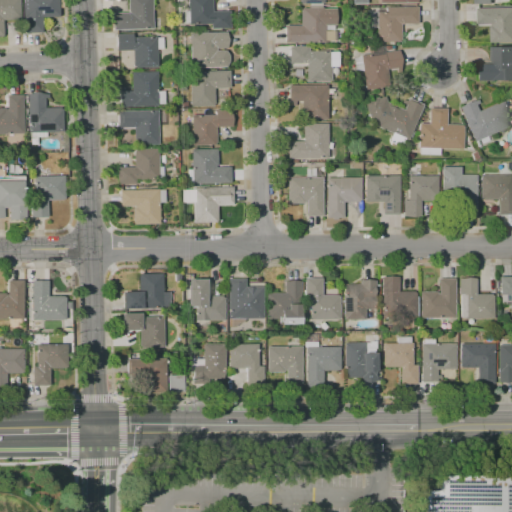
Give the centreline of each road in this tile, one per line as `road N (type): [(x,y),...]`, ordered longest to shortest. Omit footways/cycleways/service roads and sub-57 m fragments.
road 1 (residential): [(0,250),(511,243)]
road 2 (tertiary): [(81,0),(96,430)]
road 3 (residential): [(255,0),(264,246)]
road 4 (secondary): [(306,429),(96,430)]
